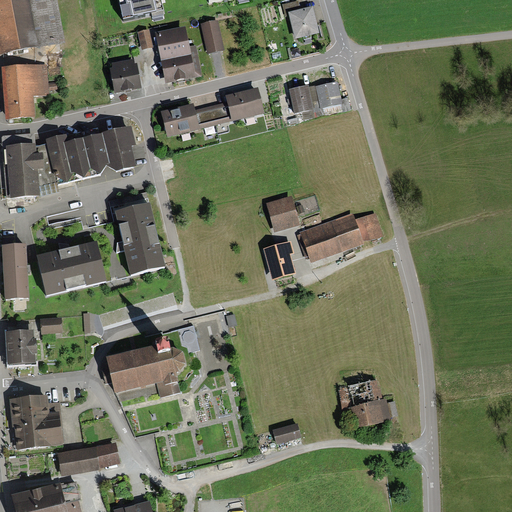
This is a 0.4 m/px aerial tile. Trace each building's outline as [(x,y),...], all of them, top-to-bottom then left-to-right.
[(52,0),(0,0),(0,54),(61,43),(52,0)] [(117,0),(122,25),(151,19),(152,21),(165,19),(161,0),(117,0)] [(319,33),(312,7),(299,11),(297,1),(282,5),(285,15),(289,14),(295,39),(319,33)] [(205,54),(223,50),(217,21),(199,25),(205,54)] [(195,75),(185,28),(158,34),(167,81),(195,75)] [(148,31),(138,33),(141,49),(151,47),(148,31)] [(116,92),(140,89),(136,65),(134,65),(133,61),(113,64),(114,68),(112,69),(116,92)] [(46,66),(2,70),(6,120),(35,118),(34,98),(49,97),(46,66)] [(337,82),(315,87),(319,107),(341,102),(337,82)] [(307,87),(289,91),(294,113),(312,109),(307,87)] [(264,116),(258,91),(248,93),(226,99),(227,103),(195,111),(194,105),(183,108),(160,113),(167,139),(200,131),(199,129),(232,121),(232,123),(264,116)] [(48,147),(37,149),(37,155),(44,154),(45,170),(39,171),(40,187),(58,184),(136,167),(132,150),(136,149),(132,129),(67,145),(66,138),(47,142),(48,147)] [(37,146),(6,148),(9,199),(41,197),(40,187),(39,171),(45,170),(44,154),(37,155),(37,149),(37,146)] [(292,198),(267,205),(275,234),(300,227),(292,198)] [(115,214),(122,243),(118,243),(116,254),(124,252),(131,278),(166,269),(150,205),(115,214)] [(353,214),(301,233),(302,235),(299,236),(307,260),(310,259),(311,264),(364,246),(364,244),(356,221),(353,214)] [(376,214),(356,221),(364,244),(384,237),(376,214)] [(45,297),(107,283),(98,241),(69,248),(69,245),(60,245),(61,250),(35,256),(45,297)] [(291,244),(264,252),(268,266),(272,282),(296,275),(290,257),(294,256),(291,244)] [(25,246),(2,248),(5,302),(28,301),(25,246)] [(94,313),(84,315),(88,335),(98,333),(94,313)] [(59,320),(41,321),(42,334),(60,332),(59,320)] [(185,332),(183,336),(184,341),(187,344),(192,343),(195,339),(194,334),(190,331),(185,332)] [(20,333),(7,334),(9,365),(26,364),(25,355),(36,354),(35,342),(21,343),(20,333)] [(152,352),(107,361),(109,374),(114,398),(162,388),(163,392),(164,397),(181,393),(178,378),(185,369),(182,356),(169,351),(167,342),(151,346),(152,352)] [(391,423),(387,402),(383,402),(379,380),(338,389),(343,412),(352,410),(353,415),(357,430),(391,423)] [(47,397),(7,401),(10,428),(13,428),(15,452),(64,447),(60,407),(49,409),(47,397)] [(297,425),(274,431),(277,445),(301,440),(297,425)] [(95,447),(100,466),(120,461),(115,442),(95,447)] [(57,454),(61,474),(100,466),(95,447),(57,454)] [(15,511),(41,511),(65,507),(60,487),(13,498),(15,511)] [(150,511),(148,501),(114,510),(114,511),(150,511)]
